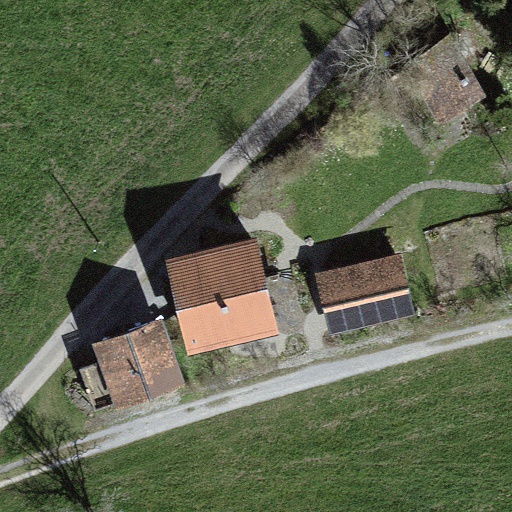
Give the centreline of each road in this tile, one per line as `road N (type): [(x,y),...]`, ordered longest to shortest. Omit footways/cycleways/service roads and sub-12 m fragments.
road 1 (unclassified): [(0,416),(388,0)]
road 2 (track): [(511,331),(297,377),(0,477)]
